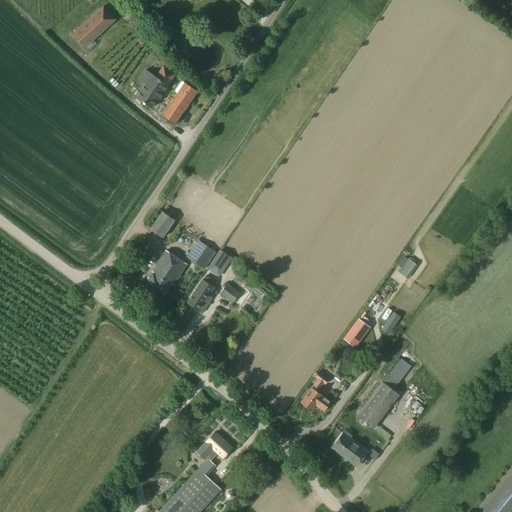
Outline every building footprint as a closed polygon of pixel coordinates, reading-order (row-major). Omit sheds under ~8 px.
[(490,5),(484,0),(480,0),(478,3),(486,9),(490,5)] [(73,34),(85,47),(108,26),(96,13),(73,34)] [(145,85),(136,98),(151,109),(157,99),(159,100),(168,86),(167,85),(168,85),(174,75),(163,67),(156,77),(146,70),(138,81),(145,85)] [(175,125),(197,91),(184,82),(162,116),(175,125)] [(163,238),(175,220),(162,211),(150,230),(163,238)] [(198,240),(186,257),(204,269),(215,252),(209,247),(198,240)] [(173,286),(187,264),(169,252),(165,250),(161,257),(152,272),(154,273),(145,287),(162,298),(171,284),(173,286)] [(220,250),(208,268),(213,272),(226,254),(220,250)] [(408,279),(417,266),(408,259),(398,272),(408,279)] [(202,279),(187,303),(199,311),(199,310),(202,312),(208,303),(205,301),(214,287),(213,287),(216,283),(206,276),(203,280),(202,279)] [(267,298),(273,287),(259,279),(253,290),(267,298)] [(220,294),(233,303),(240,293),(227,284),(220,294)] [(344,339),(355,347),(370,327),(358,319),(344,339)] [(331,402),(322,396),(318,392),(323,384),(324,385),(328,379),(319,372),(315,378),(317,380),(311,388),(300,403),(311,411),(315,405),(324,411),(331,402)] [(382,381),(356,415),(373,429),(400,395),(382,381)] [(206,459),(198,469),(174,495),(157,511),(199,511),(221,490),(206,476),(216,466),(211,461),(218,453),(223,458),(232,448),(215,432),(196,453),(203,459),(205,458),(206,459)] [(367,452),(349,439),(343,434),(332,449),(356,467),(367,452)] [(378,454),(372,449),(368,455),(374,460),(378,454)] [(511,511),(511,475),(482,511),(511,511)]
